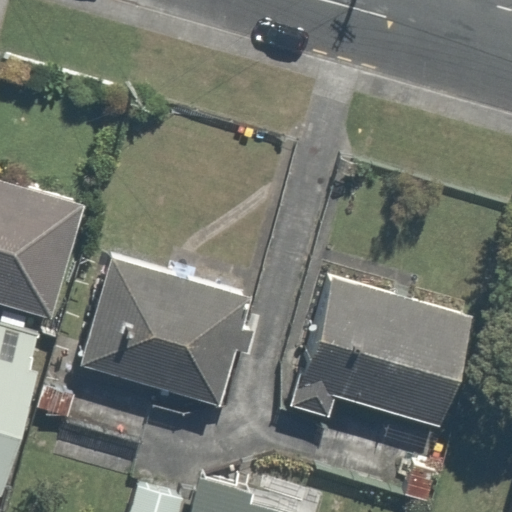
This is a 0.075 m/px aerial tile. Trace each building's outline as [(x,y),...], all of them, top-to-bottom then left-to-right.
[(77,202),(0,177),(0,300),(40,313),(77,202)] [(234,279),(95,241),(65,354),(204,392),(234,279)] [(322,379),(432,406),(458,297),(314,263),(283,392),(317,401),(322,379)] [(0,312),(0,453),(27,360),(38,324),(0,312)] [(511,433),(500,471),(511,474),(511,433)] [(162,511),(173,481),(130,466),(113,511),(162,511)] [(171,511),(312,511),(187,469),(171,511)]
